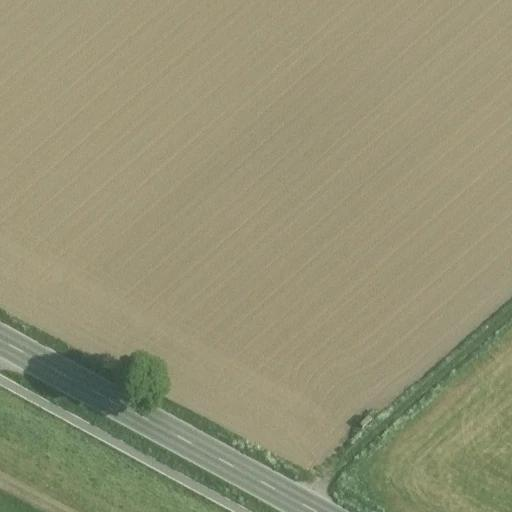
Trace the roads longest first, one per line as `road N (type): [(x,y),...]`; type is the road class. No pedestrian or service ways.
road 1 (secondary): [(308,511),(0,343)]
road 2 (track): [(287,511),(511,315)]
